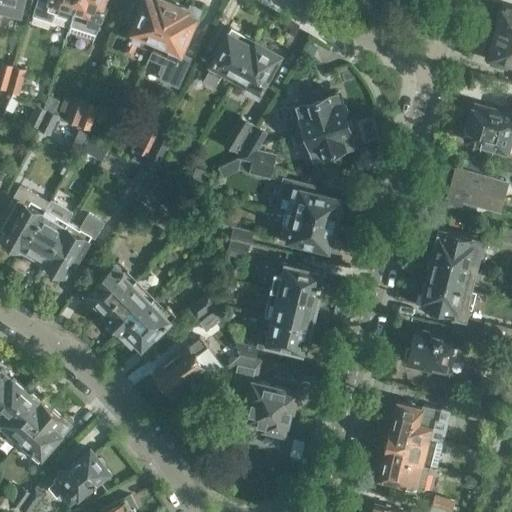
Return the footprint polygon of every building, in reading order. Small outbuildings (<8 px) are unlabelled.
[(0,0),(0,12),(21,17),(24,0),(0,0)] [(71,17),(76,0),(37,0),(33,13),(50,19),(52,11),(71,17)] [(76,0),(71,17),(73,18),(68,34),(93,42),(104,7),(101,6),(103,0),(76,0)] [(151,50),(173,2),(168,0),(140,0),(138,4),(141,6),(121,51),(127,53),(130,48),(134,50),(137,44),(151,50)] [(173,2),(151,50),(148,56),(163,63),(159,71),(162,78),(177,85),(187,61),(178,57),(191,27),(193,28),(198,18),(185,13),(187,8),(173,2)] [(511,10),(501,7),(494,32),(511,36),(511,10)] [(511,36),(494,32),(487,57),(511,63),(511,36)] [(232,81),(254,43),(238,34),(236,37),(228,33),(207,69),(209,70),(204,79),(214,85),(220,74),(232,81)] [(254,43),(232,81),(245,87),(244,89),(255,95),(275,59),(267,54),(269,51),(254,43)] [(0,65),(0,85),(7,87),(13,64),(1,61),(0,65)] [(13,64),(7,87),(21,91),(27,68),(13,64)] [(292,115),(284,117),(290,135),(306,130),(346,118),(338,92),(289,107),(292,115)] [(66,119),(77,123),(86,99),(74,95),(72,99),(65,96),(60,109),(68,112),(66,119)] [(86,99),(77,123),(91,129),(100,105),(86,99)] [(28,121),(38,127),(47,108),(38,103),(28,121)] [(511,110),(510,116),(472,105),(468,120),(466,119),(462,134),(467,141),(480,145),(481,143),(487,145),(486,150),(505,155),(511,132),(511,131),(511,110)] [(47,108),(38,127),(50,133),(60,115),(47,108)] [(224,143),(234,149),(250,122),(239,115),(224,143)] [(346,118),(306,130),(310,144),(306,146),(310,157),(354,144),(346,118)] [(267,132),(250,122),(234,149),(239,152),(246,154),(257,147),(267,132)] [(148,125),(131,158),(143,164),(144,162),(160,131),(148,125)] [(160,131),(144,162),(156,168),(172,137),(160,131)] [(83,144),(89,148),(94,139),(88,135),(83,144)] [(242,157),(273,165),(275,153),(257,147),(246,154),(239,152),(237,156),(242,157)] [(242,157),(240,166),(251,169),(250,172),(270,177),(273,165),(242,157)] [(130,184),(140,191),(153,173),(143,166),(130,184)] [(198,167),(194,178),(209,184),(213,173),(198,167)] [(464,198),(500,208),(507,182),(457,167),(449,193),(451,194),(449,203),(461,207),(464,198)] [(142,191),(153,200),(164,184),(157,171),(142,191)] [(270,203),(269,207),(285,211),(337,224),(341,208),(338,207),(340,197),(306,189),(308,183),(283,177),(275,204),(270,203)] [(5,225),(0,232),(0,235),(9,241),(7,244),(19,251),(42,211),(49,199),(20,182),(7,206),(12,209),(3,224),(5,225)] [(42,211),(19,251),(42,265),(65,224),(68,220),(73,212),(50,198),(49,199),(42,211)] [(204,210),(193,222),(201,231),(213,219),(204,210)] [(337,224),(285,211),(279,236),(327,248),(330,238),(333,239),(337,224)] [(65,224),(42,265),(54,272),(56,269),(66,275),(72,264),(73,265),(91,234),(94,236),(103,221),(88,212),(80,226),(68,220),(65,224)] [(230,235),(251,242),(255,229),(233,223),(230,235)] [(498,237),(511,240),(511,227),(501,225),(498,237)] [(432,242),(431,248),(433,252),(433,254),(482,267),(486,251),(493,252),(497,237),(485,234),(483,239),(439,228),(436,240),(432,242)] [(251,242),(230,235),(226,248),(248,254),(251,242)] [(428,259),(426,265),(429,269),(426,279),(471,290),(471,289),(473,282),(479,283),(483,267),(482,267),(433,254),(432,256),(428,259)] [(90,301),(102,313),(132,281),(123,272),(127,268),(117,258),(92,283),(93,284),(85,291),(93,299),(90,301)] [(277,260),(270,289),(317,300),(318,296),(322,294),(323,288),(321,285),(320,285),(324,271),(277,260)] [(423,293),(420,305),(464,317),(467,306),(472,307),(477,290),(471,289),(471,290),(426,279),(426,280),(422,283),(420,289),(423,293)] [(132,281),(102,313),(110,321),(108,323),(116,332),(118,330),(120,331),(151,300),(132,281)] [(210,313),(200,321),(221,305),(217,300),(225,294),(216,284),(188,306),(196,317),(207,309),(210,313)] [(317,300),(270,289),(263,314),(310,326),(317,300)] [(151,300),(120,331),(131,343),(135,339),(142,346),(156,332),(175,314),(166,305),(161,310),(151,300)] [(221,305),(200,321),(206,330),(227,313),(221,305)] [(260,330),(256,345),(265,347),(275,349),(276,346),(304,353),(307,339),(308,339),(311,337),(313,331),(311,327),(310,327),(310,326),(263,314),(260,330)] [(511,326),(485,320),(482,333),(511,340),(511,326)] [(406,346),(404,355),(408,358),(407,361),(447,370),(449,363),(454,364),(458,349),(464,351),(467,340),(454,338),(454,339),(414,330),(411,344),(406,346)] [(154,370),(170,391),(203,366),(194,355),(206,346),(199,336),(154,370)] [(239,355),(262,361),(262,359),(256,358),(259,346),(236,341),(240,354),(239,355)] [(239,355),(225,368),(253,375),(252,378),(247,398),(250,399),(249,402),(246,401),(242,403),(241,408),(243,413),(246,415),(245,419),(262,423),(262,427),(266,428),(265,430),(268,433),(276,435),(280,433),(280,431),(284,432),(290,408),(293,409),(298,390),(296,389),(298,381),(272,374),(270,382),(257,379),(262,361),(239,355)] [(0,371),(0,415),(4,419),(29,391),(13,377),(12,379),(2,369),(0,371)] [(480,377),(476,391),(496,396),(499,382),(480,377)] [(29,391),(4,419),(2,421),(13,431),(10,435),(18,442),(22,439),(50,406),(33,392),(29,391)] [(459,413),(480,419),(484,406),(463,399),(459,413)] [(392,420),(389,430),(429,440),(443,443),(452,410),(442,407),(423,402),(422,406),(398,400),(397,404),(393,404),(391,412),(394,415),(393,420),(392,420)] [(50,406),(22,439),(32,447),(29,451),(38,460),(61,433),(60,432),(68,422),(50,406)] [(384,441),(382,447),(384,451),(384,453),(429,464),(438,466),(443,443),(429,440),(389,430),(387,439),(384,441)] [(90,449),(55,477),(56,479),(49,484),(57,494),(62,490),(71,500),(77,496),(79,498),(110,473),(90,449)] [(379,463),(377,471),(380,474),(379,477),(424,488),(429,464),(384,453),(382,458),(384,459),(383,463),(379,463)] [(23,486),(13,500),(22,506),(32,492),(23,486)] [(32,492),(22,506),(29,511),(43,492),(36,486),(32,492)] [(444,510),(444,511),(448,511),(451,511),(456,499),(435,493),(432,506),(444,510)] [(102,511),(136,511),(134,507),(136,506),(130,494),(115,502),(116,503),(103,510),(104,511),(102,511)] [(0,495),(0,509),(9,508),(8,495),(0,495)] [(406,511),(374,502),(370,511),(406,511)]
